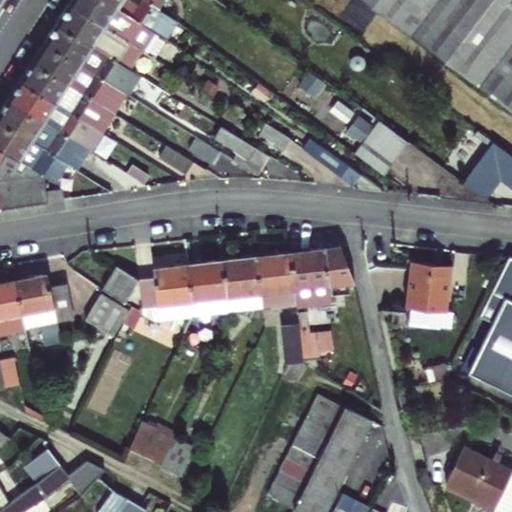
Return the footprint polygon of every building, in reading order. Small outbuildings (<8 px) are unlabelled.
[(104,0),(72,0),(69,4),(137,47),(138,48),(150,30),(104,0)] [(104,0),(150,30),(165,39),(177,21),(170,16),(158,7),(146,0),(104,0)] [(200,0),(207,5),(210,0),(146,0),(158,7),(170,16),(175,9),(163,0),(200,0)] [(511,0),(363,0),(511,113),(511,0)] [(69,4),(57,24),(124,67),(137,47),(69,4)] [(57,24),(44,43),(125,94),(127,95),(139,76),(124,67),(57,24)] [(44,43),(32,62),(96,103),(113,113),(125,94),(44,43)] [(32,62),(19,82),(97,130),(103,120),(106,122),(113,113),(96,103),(32,62)] [(19,82),(7,100),(71,141),(88,151),(101,131),(97,130),(19,82)] [(7,100),(0,111),(0,121),(66,164),(76,170),(88,151),(71,141),(7,100)] [(101,131),(106,122),(103,120),(97,130),(101,131)] [(66,164),(0,121),(0,148),(9,154),(39,173),(43,175),(54,183),(66,164)] [(264,121),(261,127),(256,136),(283,151),(291,136),(264,121)] [(359,156),(392,180),(416,147),(384,123),(359,156)] [(235,161),(258,175),(269,155),(220,126),(213,137),(215,138),(239,153),(235,161)] [(210,146),(194,136),(187,149),(210,163),(218,151),(210,146)] [(218,151),(235,161),(239,153),(215,138),(210,146),(218,151)] [(511,155),(491,139),(460,180),(483,197),(498,180),(511,190),(511,155)] [(309,140),(305,146),(317,155),(321,149),(309,140)] [(192,160),(166,145),(158,158),(184,173),(192,160)] [(321,149),(317,155),(343,175),(350,165),(323,146),(321,149)] [(9,154),(0,148),(0,166),(1,168),(9,154)] [(0,179),(11,178),(25,175),(39,173),(9,154),(1,168),(0,169),(0,179)] [(39,173),(25,175),(29,205),(45,202),(47,202),(45,189),(43,175),(39,173)] [(29,205),(25,175),(11,178),(15,207),(29,205)] [(11,178),(0,179),(0,209),(15,207),(11,178)] [(45,189),(47,202),(63,200),(61,187),(45,189)] [(290,251),(296,303),(296,307),(331,303),(329,285),(353,282),(340,245),(290,251)] [(263,306),(296,303),(290,251),(257,255),(263,306)] [(511,254),(507,254),(473,322),(487,329),(466,371),(511,393),(511,254)] [(223,259),(228,311),(263,306),(257,255),(223,259)] [(432,260),(407,258),(403,304),(407,305),(406,320),(426,322),(427,307),(444,308),(449,265),(431,263),(432,260)] [(228,311),(223,259),(187,263),(192,315),(228,311)] [(153,320),(192,315),(187,263),(153,267),(154,276),(138,278),(124,302),(131,306),(123,322),(134,327),(141,313),(153,320)] [(124,302),(138,278),(116,264),(102,288),(124,302)] [(16,281),(24,328),(74,318),(67,282),(49,285),(47,275),(16,281)] [(0,332),(24,328),(16,281),(0,283),(0,332)] [(110,336),(127,310),(101,293),(84,319),(110,336)] [(427,307),(426,322),(449,324),(451,309),(444,308),(427,307)] [(299,326),(303,361),(321,358),(317,334),(310,335),(307,313),(297,314),(299,326)] [(284,363),(303,361),(299,326),(280,328),(284,363)] [(14,356),(0,358),(0,365),(4,387),(19,384),(14,356)] [(310,406),(337,420),(344,406),(317,392),(310,406)] [(298,496),(293,508),(301,511),(325,511),(371,420),(344,406),(337,420),(331,433),(325,444),(319,457),(311,471),(305,483),(298,496)] [(304,419),(331,433),(337,420),(310,406),(304,419)] [(298,431),(325,444),(331,433),(304,419),(298,431)] [(142,420),(128,448),(160,465),(172,440),(174,436),(142,420)] [(0,429),(0,446),(10,437),(0,429)] [(292,444),(319,457),(325,444),(298,431),(292,444)] [(205,456),(172,440),(160,465),(193,482),(205,456)] [(311,471),(319,457),(292,444),(284,458),(311,471)] [(511,478),(508,476),(511,468),(511,466),(466,444),(448,483),(494,505),(491,511),(493,511),(507,511),(511,502),(511,478)] [(25,465),(40,483),(62,465),(47,448),(25,465)] [(279,469),(305,483),(311,471),(284,458),(279,469)] [(87,459),(69,475),(70,476),(84,492),(105,468),(87,459)] [(69,475),(62,465),(40,483),(29,490),(39,502),(70,476),(69,475)] [(298,496),(305,483),(279,469),(272,483),(298,496)] [(298,496),(272,483),(266,494),(293,508),(298,496)] [(117,511),(127,498),(113,489),(99,511),(117,511)] [(143,511),(146,508),(127,498),(117,511),(143,511)]
